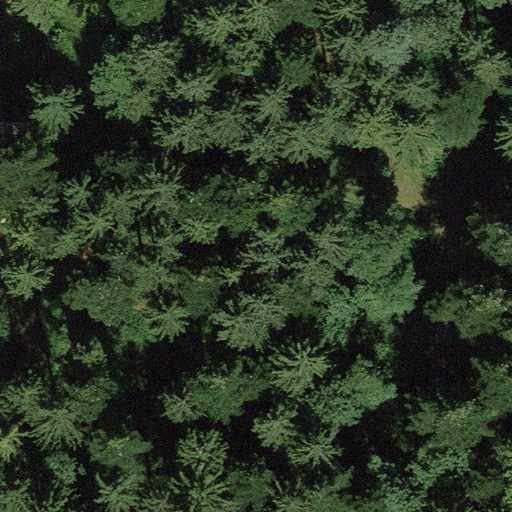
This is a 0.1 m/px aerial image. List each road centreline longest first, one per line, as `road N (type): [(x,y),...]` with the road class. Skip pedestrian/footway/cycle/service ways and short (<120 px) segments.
road 1 (track): [(497,213),(52,142),(0,147)]
road 2 (track): [(511,205),(475,233),(452,277),(434,374),(426,511)]
